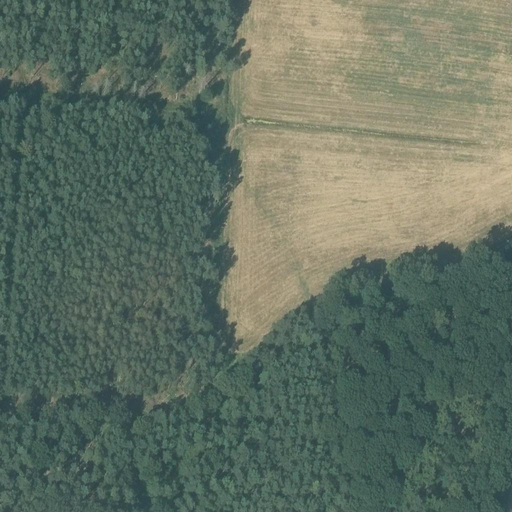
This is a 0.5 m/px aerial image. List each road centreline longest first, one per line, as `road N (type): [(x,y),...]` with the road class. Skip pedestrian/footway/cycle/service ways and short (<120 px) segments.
road 1 (track): [(0,400),(168,414),(197,405),(273,339),(441,280),(511,242)]
road 2 (track): [(0,400),(32,0)]
road 3 (track): [(352,511),(340,394),(303,278)]
road 4 (track): [(127,107),(0,99)]
